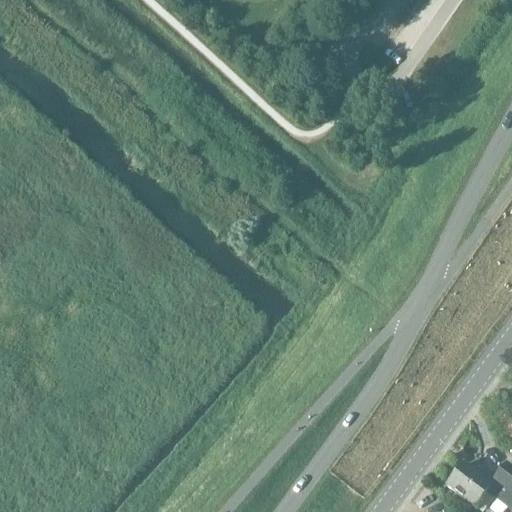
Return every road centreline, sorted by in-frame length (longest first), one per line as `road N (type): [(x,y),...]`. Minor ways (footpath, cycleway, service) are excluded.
road 1 (unclassified): [(284,511),(372,391),(511,120)]
road 2 (tertiary): [(381,511),(511,336)]
